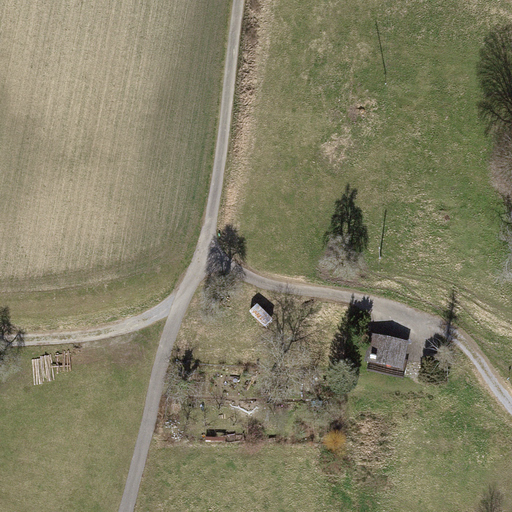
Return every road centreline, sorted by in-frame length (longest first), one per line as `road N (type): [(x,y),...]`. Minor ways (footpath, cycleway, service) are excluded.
road 1 (unclassified): [(240,0),(208,263),(262,287),(338,295),(441,322)]
road 2 (track): [(208,263),(164,360),(127,511)]
road 3 (track): [(0,348),(146,327),(185,304)]
